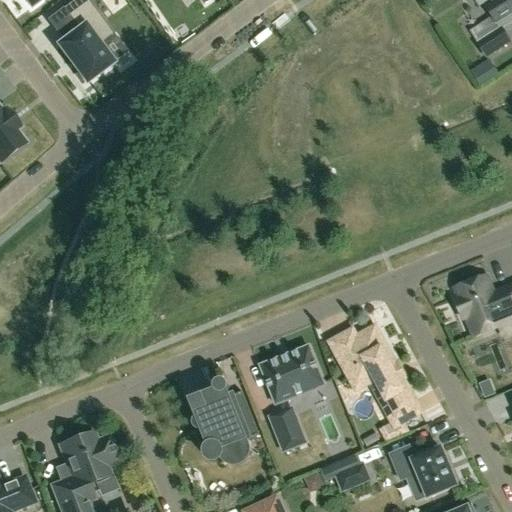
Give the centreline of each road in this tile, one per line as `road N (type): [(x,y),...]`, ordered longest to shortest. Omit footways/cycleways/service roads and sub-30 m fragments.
road 1 (residential): [(395,285),(125,394)]
road 2 (residential): [(395,285),(511,499)]
road 3 (residential): [(260,0),(83,128)]
road 4 (residential): [(0,18),(83,128)]
road 5 (residential): [(125,394),(0,443)]
road 6 (residential): [(179,511),(125,394)]
road 7 (residential): [(511,238),(395,285)]
